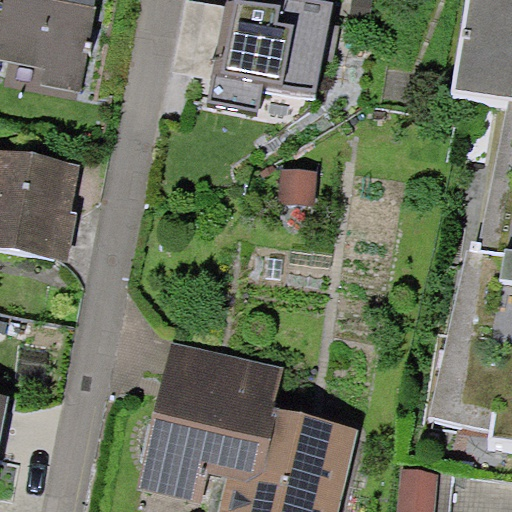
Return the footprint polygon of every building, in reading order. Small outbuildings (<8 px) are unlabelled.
[(94,0),(1,0),(0,8),(0,64),(77,81),(94,0)] [(413,439),(511,465),(511,0),(457,0),(439,101),(496,124),(413,439)] [(310,107),(323,30),(222,13),(209,89),(310,107)] [(72,174),(0,161),(0,259),(55,269),(72,174)] [(334,511),(348,439),(274,425),(283,376),(168,354),(139,503),(187,511),(334,511)] [(427,511),(431,487),(395,482),(390,511),(427,511)]
